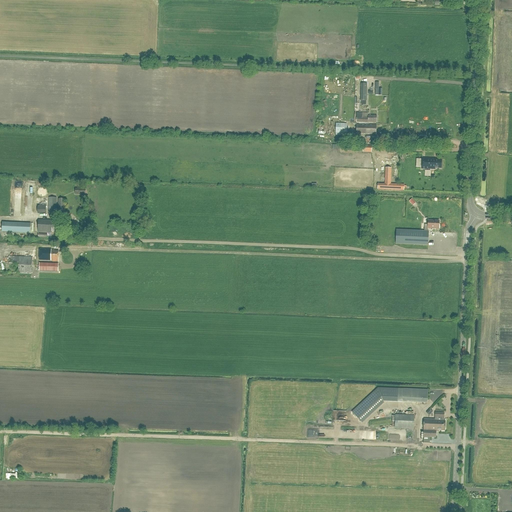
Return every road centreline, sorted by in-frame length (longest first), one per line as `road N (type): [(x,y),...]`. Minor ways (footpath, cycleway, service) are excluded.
road 1 (secondary): [(453,511),(467,234),(477,214)]
road 2 (secondary): [(477,214),(469,197),(478,0)]
